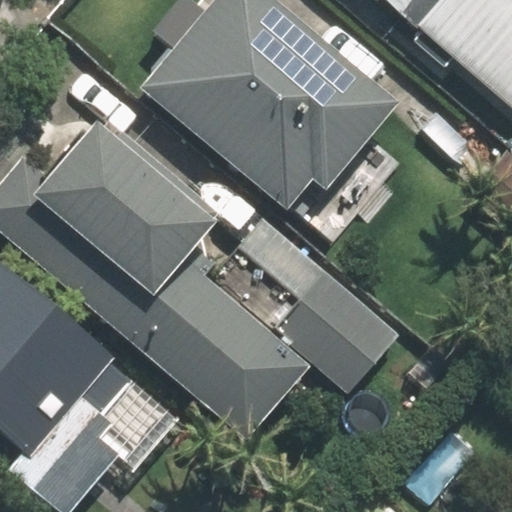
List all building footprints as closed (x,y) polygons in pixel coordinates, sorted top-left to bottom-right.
[(315,199),(388,104),(264,0),(210,0),(135,90),(284,215),(305,190),(315,199)] [(511,0),(369,0),(511,115),(511,0)] [(239,235),(94,117),(45,177),(26,162),(0,188),(0,243),(241,455),(310,375),(334,395),(391,328),(254,217),(239,235)] [(511,158),(504,151),(482,174),(511,202),(511,158)] [(101,414),(128,382),(0,273),(0,453),(9,461),(0,471),(0,480),(37,511),(87,511),(127,466),(100,444),(115,426),(101,414)]
